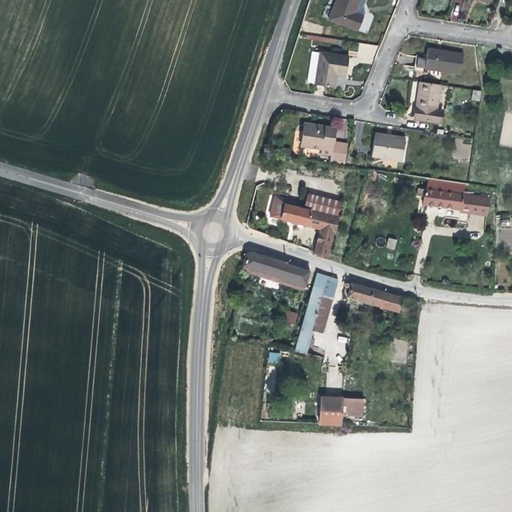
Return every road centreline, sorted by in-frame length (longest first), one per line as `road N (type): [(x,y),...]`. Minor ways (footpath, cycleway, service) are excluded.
road 1 (unclassified): [(511,295),(405,286),(228,235)]
road 2 (tertiary): [(197,511),(197,386),(210,248)]
road 3 (tertiary): [(198,228),(0,169)]
road 4 (residential): [(262,94),(370,110),(406,21)]
road 5 (tertiary): [(262,94),(217,219)]
